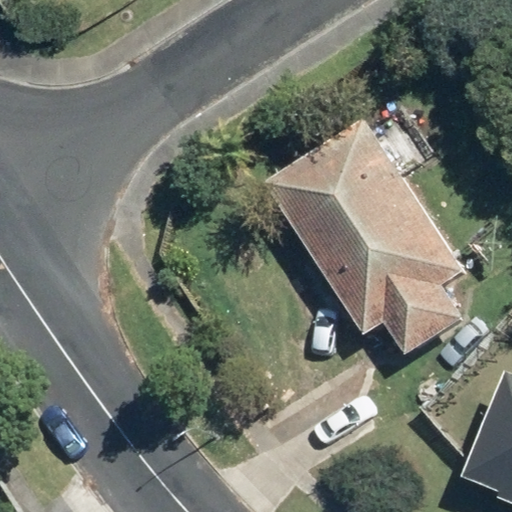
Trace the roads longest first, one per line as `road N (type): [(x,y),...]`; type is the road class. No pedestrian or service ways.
road 1 (residential): [(297,0),(0,190)]
road 2 (residential): [(184,511),(0,264)]
